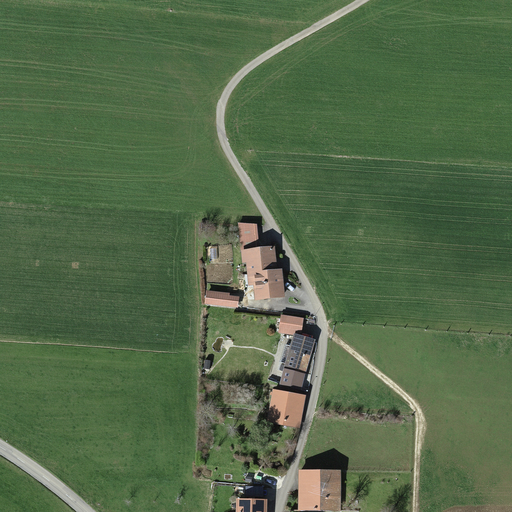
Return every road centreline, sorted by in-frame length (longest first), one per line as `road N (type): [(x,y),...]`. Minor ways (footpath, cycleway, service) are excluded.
road 1 (residential): [(279,511),(320,362),(320,332),(311,298),(259,206)]
road 2 (track): [(367,0),(266,55),(228,92),(224,151),(259,206)]
